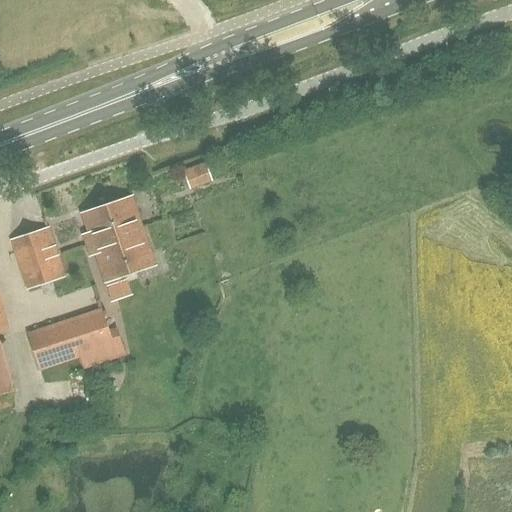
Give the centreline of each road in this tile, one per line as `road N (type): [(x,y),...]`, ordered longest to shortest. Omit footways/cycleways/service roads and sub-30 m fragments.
road 1 (primary): [(141,91),(417,0)]
road 2 (primary): [(340,0),(201,53),(141,91)]
road 3 (primary): [(0,143),(141,91)]
